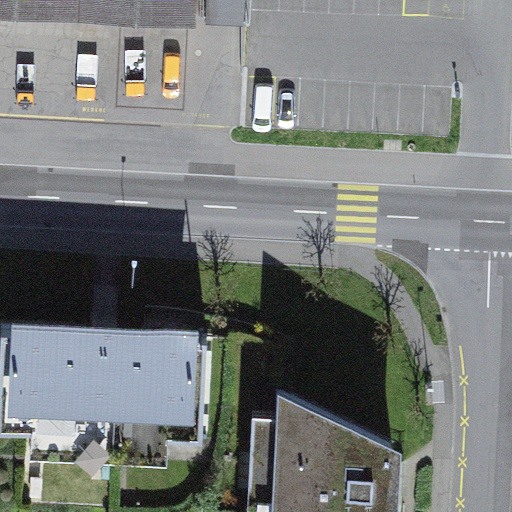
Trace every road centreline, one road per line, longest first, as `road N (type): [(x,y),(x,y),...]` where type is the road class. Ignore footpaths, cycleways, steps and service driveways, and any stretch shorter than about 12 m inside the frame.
road 1 (tertiary): [(496,225),(0,195)]
road 2 (residential): [(496,225),(483,511)]
road 3 (residential): [(505,0),(496,225)]
